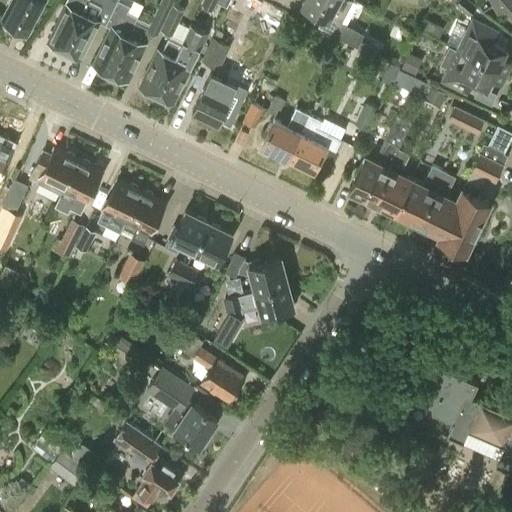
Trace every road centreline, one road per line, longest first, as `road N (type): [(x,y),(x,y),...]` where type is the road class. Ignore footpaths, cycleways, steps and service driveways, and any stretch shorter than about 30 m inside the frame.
road 1 (tertiary): [(366,245),(0,70)]
road 2 (residential): [(199,511),(347,290),(366,245)]
road 3 (tertiary): [(502,310),(366,245)]
